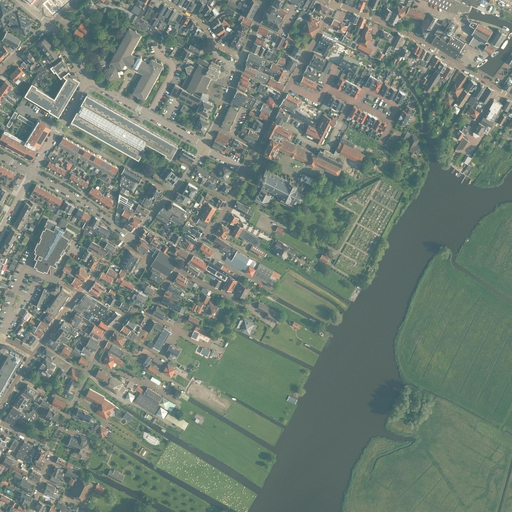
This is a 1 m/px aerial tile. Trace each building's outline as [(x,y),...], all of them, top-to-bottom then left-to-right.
[(32,21),(19,14),(17,12),(15,15),(11,12),(13,8),(7,4),(7,6),(4,4),(5,3),(0,0),(0,24),(3,26),(5,22),(10,25),(9,27),(25,35),(32,21)] [(45,3),(43,4),(52,15),(58,10),(48,0),(47,1),(45,3)] [(48,0),(58,10),(63,6),(58,0),(48,0)] [(95,4),(90,0),(83,7),(86,11),(84,12),(83,12),(80,15),(85,20),(88,17),(87,16),(95,10),(96,10),(96,9),(96,8),(98,6),(100,9),(101,8),(102,10),(104,8),(96,3),(95,4)] [(157,0),(150,0),(149,3),(151,5),(145,16),(150,19),(152,14),(150,13),(157,0)] [(157,5),(158,5),(160,7),(162,3),(158,0),(157,0),(150,13),(152,14),(157,5)] [(191,0),(187,6),(192,9),(196,3),(193,1),(193,0),(191,0)] [(199,3),(196,8),(197,8),(197,9),(199,10),(199,9),(201,11),(205,3),(207,0),(206,0),(197,0),(196,2),(199,3)] [(209,0),(207,4),(207,5),(202,11),(203,12),(204,14),(205,13),(207,15),(212,9),(211,8),(212,8),(211,7),(212,6),(210,5),(213,0),(212,0),(209,0)] [(256,8),(259,3),(254,0),(250,0),(248,4),(256,8)] [(271,0),(270,2),(272,3),(267,11),(266,10),(262,18),(263,18),(261,22),(278,30),(283,19),(284,19),(288,12),(283,9),(280,7),(283,0),(292,0),(303,6),(305,8),(309,0),(271,0)] [(315,0),(312,0),(303,18),(305,19),(308,13),(309,12),(315,0)] [(312,14),(312,12),(323,18),(326,13),(328,7),(315,0),(309,12),(312,14)] [(357,8),(357,9),(362,11),(366,2),(360,0),(358,5),(355,3),(354,7),(357,8)] [(426,0),(456,14),(458,10),(464,13),(465,11),(467,12),(470,6),(460,2),(460,0),(461,0),(476,7),(479,0),(426,0)] [(161,11),(157,18),(160,20),(162,16),(168,6),(163,3),(160,10),(161,11)] [(407,9),(407,7),(398,3),(388,21),(395,24),(399,17),(403,19),(405,15),(404,15),(407,10),(407,9)] [(246,9),(254,13),(256,8),(248,4),(246,9)] [(131,11),(138,15),(142,9),(135,5),(131,11)] [(385,5),(382,11),(384,12),(382,16),(388,19),(392,11),(393,9),(389,7),(385,5)] [(168,15),(172,8),(168,6),(162,16),(160,20),(162,21),(164,18),(163,18),(164,17),(166,14),(168,15)] [(223,11),(233,15),(233,14),(239,17),(238,18),(242,20),(240,23),(244,25),(245,24),(249,26),(252,20),(235,11),(225,7),(223,11)] [(210,21),(217,15),(219,13),(214,8),(212,10),(213,11),(207,17),(208,19),(209,19),(210,21)] [(407,14),(421,21),(424,14),(410,8),(407,14)] [(171,17),(167,23),(170,25),(171,22),(177,11),(173,9),(169,16),(171,17)] [(251,18),(254,13),(246,9),(243,14),(251,18)] [(183,14),(177,11),(171,22),(172,22),(173,23),(175,19),(179,21),(183,14)] [(309,12),(308,13),(306,19),(317,24),(320,19),(311,14),(312,14),(309,12)] [(353,13),(352,16),(348,26),(351,28),(353,22),(357,23),(360,16),(353,13)] [(423,25),(430,29),(431,29),(438,18),(429,13),(423,25)] [(190,18),(185,15),(177,28),(180,29),(183,24),(186,25),(190,18)] [(138,16),(133,24),(144,31),(144,30),(148,24),(148,23),(149,23),(140,18),(138,17),(138,16)] [(367,19),(361,16),(354,33),(357,34),(360,28),(362,29),(363,26),(367,19)] [(153,17),(149,24),(154,28),(158,21),(153,17)] [(193,29),(194,28),(194,26),(195,25),(197,22),(192,19),(188,26),(187,25),(183,31),(186,33),(188,29),(189,30),(190,28),(193,29)] [(218,19),(211,23),(211,24),(211,25),(212,26),(213,26),(214,28),(221,23),(218,19)] [(348,26),(333,19),(331,24),(338,28),(337,30),(344,34),(348,26)] [(307,20),(301,32),(313,39),(320,27),(307,20)] [(455,58),(466,41),(457,35),(453,33),(458,25),(451,21),(444,32),(440,29),(438,29),(435,34),(436,35),(431,43),(455,58)] [(84,33),(88,28),(81,23),(77,27),(84,33)] [(244,25),(240,23),(239,26),(233,23),(231,25),(246,32),(248,27),(244,25)] [(480,51),(481,48),(492,31),(492,30),(478,23),(471,33),(472,33),(471,34),(474,36),(468,44),(473,47),(480,51)] [(148,24),(144,30),(154,36),(158,30),(154,28),(149,24),(148,24)] [(195,25),(194,26),(194,28),(197,30),(194,35),(197,37),(196,38),(201,41),(202,38),(204,34),(203,34),(204,32),(200,30),(201,29),(200,28),(195,25)] [(225,30),(222,25),(215,30),(219,35),(225,30)] [(356,49),(365,53),(368,55),(371,49),(366,47),(372,36),(368,34),(371,28),(366,25),(359,37),(356,42),(359,44),(358,44),(356,48),(356,49)] [(428,34),(429,32),(429,31),(430,30),(421,25),(416,32),(416,33),(420,35),(419,36),(424,39),(427,34),(428,34)] [(259,26),(257,32),(259,32),(268,36),(267,38),(270,39),(274,41),(276,42),(279,35),(273,33),(273,32),(259,26)] [(142,59),(141,56),(138,57),(137,58),(130,54),(140,35),(136,32),(136,31),(136,30),(134,30),(134,31),(129,28),(109,65),(110,68),(104,70),(108,81),(119,78),(117,72),(120,71),(122,68),(125,63),(132,68),(132,69),(134,71),(135,69),(143,74),(133,93),(137,95),(137,96),(137,98),(139,97),(139,96),(144,99),(160,70),(163,69),(162,66),(163,65),(162,65),(161,62),(158,63),(156,62),(155,58),(152,59),(151,59),(151,60),(144,62),(141,60),(142,59)] [(77,29),(74,34),(82,38),(84,34),(77,29)] [(492,31),(481,48),(483,49),(490,53),(494,50),(497,49),(496,47),(497,45),(498,45),(505,34),(498,29),(495,33),(492,31)] [(231,30),(230,31),(232,32),(243,38),(246,34),(238,30),(236,32),(231,30)] [(393,43),(395,37),(383,31),(380,37),(393,43)] [(2,39),(16,46),(20,39),(6,32),(2,39)] [(221,35),(219,36),(221,38),(224,37),(228,39),(232,41),(230,44),(231,44),(231,45),(232,46),(233,46),(236,47),(236,48),(238,49),(239,48),(240,47),(239,46),(241,43),(232,38),(227,35),(226,35),(224,32),(221,35)] [(232,32),(231,34),(233,35),(232,38),(241,43),(243,38),(232,32)] [(398,48),(404,36),(400,34),(398,32),(395,37),(393,43),(390,48),(394,50),(396,47),(398,48)] [(296,38),(289,34),(286,38),(293,42),(296,38)] [(276,42),(275,46),(280,49),(285,40),(285,39),(279,35),(276,42)] [(336,43),(336,41),(322,35),(319,41),(326,44),(322,53),(327,55),(331,47),(337,49),(340,44),(336,43)] [(342,39),(341,41),(350,45),(350,44),(352,45),(354,42),(354,41),(353,40),(344,35),(342,39)] [(255,41),(265,45),(266,43),(263,42),(264,39),(257,36),(255,41)] [(45,38),(37,43),(41,48),(48,42),(49,41),(47,38),(46,39),(45,38)] [(197,40),(194,45),(191,44),(188,49),(198,54),(201,49),(204,44),(197,40)] [(265,45),(255,41),(255,42),(251,51),(259,54),(258,54),(262,56),(267,46),(265,45)] [(44,52),(51,46),(48,42),(41,48),(44,52)] [(420,45),(416,53),(415,56),(413,58),(417,60),(423,48),(420,45)] [(47,55),(54,50),(51,46),(44,52),(47,55)] [(270,58),(275,47),(273,46),(272,49),(268,47),(264,55),(270,58)] [(182,52),(180,56),(180,57),(185,60),(190,51),(183,47),(181,51),(182,52)] [(278,48),(275,47),(270,58),(276,61),(280,53),(276,51),(278,48)] [(399,55),(398,57),(401,58),(402,56),(406,59),(410,51),(403,47),(402,49),(399,55)] [(8,52),(7,51),(3,48),(0,51),(0,53),(4,57),(8,52)] [(298,57),(300,53),(291,48),(290,50),(292,51),(291,53),(298,57)] [(423,48),(417,60),(416,62),(419,64),(420,62),(422,63),(428,51),(423,48)] [(54,50),(47,55),(49,58),(46,59),(50,63),(58,57),(56,55),(58,54),(54,50)] [(432,53),(428,51),(422,63),(421,65),(423,66),(424,64),(427,59),(429,61),(432,53)] [(246,62),(246,63),(246,64),(247,64),(258,69),(262,71),(264,66),(267,61),(262,59),(249,52),(246,59),(247,60),(247,61),(246,61),(246,62)] [(26,58),(24,60),(30,65),(35,59),(28,53),(25,56),(26,58)] [(320,70),(325,59),(314,53),(308,64),(320,70)] [(280,57),(277,63),(293,71),(299,61),(288,55),(286,59),(284,57),(283,59),(280,57)] [(434,69),(435,69),(441,59),(435,55),(431,63),(430,63),(428,67),(434,70),(434,69)] [(220,66),(211,61),(210,64),(208,63),(210,61),(200,56),(194,67),(191,66),(185,68),(187,73),(189,74),(182,87),(182,86),(182,87),(185,89),(175,84),(170,95),(177,99),(178,98),(197,107),(196,108),(197,108),(198,105),(199,105),(197,110),(208,115),(214,104),(206,100),(207,99),(209,95),(206,94),(208,89),(206,87),(208,83),(209,83),(208,83),(210,78),(211,78),(210,78),(212,75),(217,78),(220,70),(219,70),(220,66)] [(24,95),(27,97),(28,96),(33,99),(32,100),(39,104),(40,103),(44,106),(44,107),(47,109),(48,107),(50,108),(48,110),(57,115),(58,112),(60,113),(64,107),(62,106),(65,101),(66,102),(70,95),(69,94),(72,90),(73,90),(77,84),(76,83),(77,80),(72,77),(73,76),(74,76),(74,75),(75,75),(75,74),(74,74),(74,73),(69,73),(68,71),(70,70),(67,66),(66,67),(63,63),(64,62),(61,59),(50,68),(54,72),(56,70),(61,77),(63,75),(64,76),(67,78),(54,101),(34,88),(36,86),(31,83),(24,95)] [(353,64),(342,59),(339,65),(354,72),(357,66),(353,63),(353,64)] [(447,65),(440,61),(425,88),(430,91),(447,65)] [(264,66),(262,71),(269,74),(276,78),(275,79),(279,81),(281,81),(286,70),(272,63),(269,69),(264,66)] [(247,64),(244,71),(255,76),(266,81),(266,80),(269,74),(262,71),(258,69),(247,64)] [(447,65),(441,74),(436,84),(440,86),(441,83),(440,82),(442,79),(446,81),(453,69),(447,65)] [(307,66),(304,72),(309,74),(307,78),(316,82),(319,76),(318,75),(313,73),(315,70),(307,66)] [(13,71),(23,80),(25,78),(21,75),(23,72),(18,67),(13,71)] [(38,77),(39,75),(46,70),(45,69),(43,69),(37,73),(36,75),(31,82),(34,84),(38,77)] [(462,86),(468,76),(458,70),(454,77),(454,78),(453,79),(457,82),(450,92),(458,98),(465,88),(462,86)] [(21,82),(23,80),(13,71),(9,76),(15,81),(17,78),(21,82)] [(242,73),(241,77),(252,82),(254,83),(254,82),(252,80),(253,79),(242,73)] [(266,80),(268,81),(267,83),(281,91),(284,86),(278,83),(279,81),(275,79),(276,78),(269,74),(266,80)] [(376,78),(370,75),(365,85),(371,88),(376,78)] [(303,76),(300,83),(314,90),(315,87),(318,91),(321,89),(323,86),(321,85),(316,83),(303,76)] [(376,78),(371,88),(377,91),(382,82),(382,81),(383,79),(377,76),(376,78)] [(239,81),(249,86),(250,84),(251,84),(252,82),(241,77),(240,78),(239,81)] [(335,86),(341,89),(345,80),(340,77),(335,86)] [(504,85),(502,88),(502,89),(508,92),(509,90),(511,84),(511,79),(508,78),(507,79),(505,83),(504,84),(503,85),(504,85)] [(454,105),(456,107),(458,103),(462,106),(470,94),(468,92),(470,89),(472,90),(477,83),(471,79),(456,102),(454,105)] [(346,91),(351,82),(345,80),(341,89),(346,91)] [(1,86),(12,94),(13,92),(9,89),(11,86),(5,81),(1,86)] [(249,86),(239,81),(237,88),(244,92),(246,88),(254,93),(256,90),(254,89),(249,87),(249,86)] [(346,91),(351,94),(356,85),(351,82),(346,91)] [(258,88),(257,90),(260,92),(261,91),(265,93),(267,89),(268,86),(261,83),(258,88)] [(380,93),(386,96),(391,86),(385,83),(380,93)] [(478,99),(486,86),(480,83),(468,103),(472,106),(472,107),(471,106),(466,114),(474,120),(479,111),(475,109),(477,106),(480,101),(478,99)] [(361,88),(356,85),(351,94),(357,97),(361,88)] [(1,86),(0,88),(0,92),(4,96),(6,93),(10,96),(12,94),(1,86)] [(397,89),(391,86),(386,96),(392,99),(397,89)] [(494,91),(488,88),(481,100),(486,103),(494,91)] [(240,105),(251,110),(256,98),(248,94),(248,95),(237,89),(234,95),(236,96),(235,98),(233,97),(231,102),(240,107),(240,105)] [(272,97),(277,100),(280,93),(275,90),(274,90),(272,92),(274,93),(272,97)] [(394,100),(401,103),(406,94),(399,90),(394,100)] [(284,98),(280,104),(280,105),(281,105),(291,110),(294,112),(295,111),(298,106),(300,102),(301,100),(294,96),(294,97),(287,93),(285,98),(285,99),(284,98)] [(77,111),(72,121),(138,158),(144,149),(142,147),(146,140),(172,155),(178,145),(141,125),(141,124),(141,123),(141,122),(140,121),(140,120),(139,119),(138,119),(137,118),(136,118),(135,117),(134,117),(134,120),(133,122),(132,123),(131,123),(130,123),(129,122),(128,122),(130,119),(87,94),(81,104),(84,105),(79,113),(77,111)] [(332,108),(333,107),(337,98),(332,95),(326,105),(332,108)] [(273,106),(276,100),(269,96),(265,102),(273,106)] [(450,106),(454,100),(449,96),(444,102),(450,106)] [(337,98),(333,107),(342,111),(345,104),(342,102),(343,100),(337,98)] [(479,123),(490,129),(494,122),(493,121),(500,110),(499,109),(502,104),(493,99),(484,115),(479,123)] [(502,107),(508,111),(511,104),(511,101),(507,99),(502,107)] [(253,106),(269,114),(272,108),(263,104),(262,106),(255,102),(253,106)] [(221,126),(223,127),(222,128),(229,131),(239,108),(234,105),(233,106),(231,105),(230,107),(225,117),(224,120),(221,126)] [(405,125),(410,114),(413,115),(415,110),(406,105),(404,110),(403,109),(401,113),(400,113),(399,117),(397,121),(405,125)] [(358,108),(353,106),(348,116),(353,119),(354,117),(358,108)] [(284,121),(285,121),(286,119),(287,120),(288,119),(289,117),(289,116),(288,116),(289,114),(280,109),(280,108),(279,108),(275,116),(276,117),(284,121)] [(310,117),(317,121),(322,112),(315,108),(310,117)] [(354,117),(359,120),(363,111),(358,108),(354,117)] [(258,114),(257,116),(266,121),(269,114),(261,111),(260,110),(258,114)] [(291,110),(289,114),(301,120),(309,124),(314,127),(317,122),(295,111),(294,112),(291,110)] [(359,120),(363,122),(368,113),(363,111),(359,120)] [(195,126),(204,131),(209,122),(207,120),(208,118),(197,113),(193,120),(195,121),(193,125),(195,126)] [(373,116),(368,113),(363,122),(368,125),(373,116)] [(309,124),(307,128),(303,135),(304,135),(305,133),(315,138),(314,140),(321,144),(331,125),(333,126),(336,119),(335,118),(333,117),(332,118),(324,114),(317,128),(309,124)] [(368,125),(373,127),(378,118),(373,116),(368,125)] [(459,116),(450,129),(454,132),(462,118),(459,116)] [(373,127),(378,129),(382,121),(378,118),(373,127)] [(252,124),(251,125),(252,126),(252,127),(259,131),(263,123),(256,119),(254,124),(253,124),(252,124)] [(38,147),(44,136),(50,127),(39,120),(39,121),(37,120),(39,121),(26,142),(27,143),(26,144),(3,132),(4,130),(3,131),(0,136),(0,144),(30,161),(36,149),(35,149),(37,146),(38,147)] [(292,132),(282,127),(278,125),(279,123),(282,124),(283,124),(282,124),(274,120),(273,120),(267,133),(272,136),(274,133),(280,136),(281,134),(289,138),(292,132)] [(387,123),(382,121),(378,129),(383,132),(387,123)] [(473,130),(474,131),(473,133),(474,136),(476,137),(478,136),(480,134),(481,135),(483,131),(487,134),(490,129),(479,123),(478,122),(473,130)] [(459,130),(455,136),(460,140),(461,138),(463,139),(463,138),(468,131),(471,126),(468,125),(466,127),(464,126),(463,128),(464,129),(462,132),(461,131),(459,130)] [(240,131),(247,134),(257,139),(259,134),(249,130),(248,132),(246,131),(247,130),(242,128),(240,131)] [(218,131),(214,140),(224,145),(226,142),(227,143),(229,137),(218,131)] [(407,132),(403,140),(407,143),(405,146),(407,147),(417,153),(418,152),(419,152),(420,150),(419,149),(420,148),(415,145),(418,139),(419,138),(412,134),(411,135),(407,132)] [(241,135),(244,137),(243,139),(254,145),(257,140),(245,134),(242,133),(241,135)] [(264,153),(271,156),(275,158),(277,159),(278,159),(279,156),(277,154),(278,151),(277,150),(278,148),(291,154),(294,156),(295,156),(314,165),(316,162),(324,167),(325,166),(339,173),(346,158),(360,165),(367,149),(343,137),(342,137),(334,154),(329,152),(324,149),(323,152),(320,150),(319,151),(318,152),(315,151),(314,153),(299,146),(299,145),(296,144),(296,143),(296,144),(295,144),(283,138),(283,137),(280,136),(274,133),(272,136),(264,153)] [(58,146),(63,149),(69,140),(63,137),(58,146)] [(235,139),(231,146),(235,148),(236,147),(240,149),(239,151),(239,152),(243,154),(247,146),(235,139)] [(69,152),(74,143),(69,140),(63,149),(69,152)] [(220,151),(222,148),(225,149),(224,151),(228,153),(230,149),(226,147),(214,141),(212,146),(220,151)] [(74,143),(69,152),(74,155),(80,146),(74,143)] [(80,146),(74,155),(80,159),(85,149),(80,146)] [(80,159),(85,162),(91,152),(85,149),(80,159)] [(177,158),(176,161),(180,164),(182,161),(190,166),(195,156),(182,149),(181,152),(180,154),(182,155),(179,159),(177,158)] [(91,165),(96,155),(91,152),(85,162),(91,165)] [(160,155),(159,156),(170,162),(172,160),(158,152),(157,154),(160,155)] [(49,161),(46,167),(52,170),(55,164),(57,160),(59,156),(58,155),(57,154),(56,156),(53,161),(50,159),(49,161)] [(96,155),(91,165),(96,168),(102,159),(96,155)] [(102,171),(107,162),(102,159),(96,168),(102,171)] [(107,162),(102,171),(107,174),(113,165),(107,162)] [(61,168),(55,164),(52,170),(58,173),(61,168)] [(113,165),(107,174),(113,177),(118,168),(113,165)] [(164,185),(167,180),(172,184),(180,175),(168,165),(161,174),(162,175),(160,177),(155,173),(153,176),(164,185)] [(202,176),(205,177),(206,178),(207,179),(209,175),(211,173),(197,165),(194,171),(202,176)] [(223,166),(218,175),(211,172),(211,173),(209,175),(214,178),(215,178),(222,181),(223,179),(226,180),(231,171),(223,166)] [(0,175),(5,178),(9,170),(3,167),(0,172),(0,175)] [(126,189),(133,193),(140,180),(138,175),(125,167),(121,173),(122,174),(120,180),(120,186),(122,187),(126,189)] [(257,205),(264,209),(271,195),(273,195),(272,197),(279,200),(279,201),(293,208),(298,198),(300,198),(300,199),(301,199),(301,198),(303,197),(303,198),(304,197),(303,197),(304,195),(305,195),(305,194),(304,194),(304,192),(305,191),(304,191),(303,192),(302,190),(304,186),(305,186),(305,185),(303,186),(302,185),(303,184),(302,184),(302,185),(298,183),(298,182),(297,183),(295,182),(296,181),(293,179),(292,180),(290,179),(291,178),(290,178),(290,179),(286,177),(287,176),(286,176),(286,177),(282,175),(282,174),(281,174),(281,175),(277,173),(278,172),(273,170),(272,170),(269,169),(269,168),(268,168),(267,168),(267,167),(266,167),(265,167),(266,168),(263,173),(262,173),(262,172),(261,172),(260,172),(260,173),(259,176),(258,176),(259,177),(259,178),(260,177),(261,178),(258,183),(257,182),(257,183),(258,183),(258,184),(260,184),(260,185),(260,186),(261,185),(264,187),(263,189),(261,188),(258,193),(257,193),(254,197),(259,200),(257,205)] [(9,170),(5,178),(1,184),(4,185),(7,179),(10,180),(11,179),(14,181),(17,176),(15,175),(14,174),(14,173),(9,170)] [(69,179),(74,182),(77,176),(72,173),(69,179)] [(303,174),(301,179),(309,183),(311,178),(303,174)] [(207,179),(204,185),(205,185),(213,189),(215,184),(212,183),(211,182),(213,178),(214,179),(214,178),(209,175),(207,179)] [(77,176),(74,182),(81,185),(84,180),(77,176)] [(84,180),(81,185),(86,188),(89,182),(91,178),(89,176),(86,181),(84,180)] [(202,176),(198,182),(202,185),(204,185),(207,179),(206,178),(205,177),(202,176)] [(341,185),(328,179),(327,183),(339,188),(341,185)] [(188,183),(183,193),(192,198),(194,194),(195,195),(196,192),(195,191),(197,188),(188,183)] [(221,190),(226,194),(230,187),(224,184),(221,190)] [(32,192),(37,195),(41,188),(36,185),(32,192)] [(92,187),(87,193),(93,197),(98,190),(96,188),(95,188),(94,189),(92,187)] [(152,189),(149,194),(158,199),(163,191),(156,187),(154,191),(152,189)] [(46,190),(41,188),(37,195),(42,198),(46,190)] [(42,198),(48,201),(52,193),(46,190),(42,198)] [(101,192),(98,190),(93,197),(98,201),(103,195),(100,193),(101,192)] [(145,215),(149,209),(135,201),(129,198),(130,197),(124,193),(120,191),(118,203),(124,206),(133,211),(134,212),(136,210),(145,215)] [(183,196),(177,192),(174,196),(178,198),(178,197),(182,200),(187,202),(189,199),(183,196)] [(48,201),(53,204),(57,196),(52,193),(48,201)] [(98,201),(103,205),(109,197),(110,195),(108,193),(106,195),(105,197),(103,195),(98,201)] [(140,198),(143,200),(143,199),(145,201),(146,199),(152,203),(155,199),(146,194),(144,197),(141,196),(140,198)] [(63,199),(57,196),(53,204),(59,207),(63,199)] [(180,204),(181,202),(185,205),(187,202),(182,200),(178,197),(178,198),(174,196),(172,199),(180,204)] [(210,199),(209,198),(205,196),(204,197),(203,199),(205,200),(210,203),(212,204),(215,206),(216,205),(217,206),(221,208),(225,202),(219,198),(217,204),(215,203),(212,200),(210,199)] [(112,199),(109,197),(103,205),(109,209),(113,202),(111,201),(112,199)] [(139,201),(138,203),(149,209),(152,203),(146,199),(145,201),(143,199),(143,200),(141,202),(139,201)] [(26,202),(23,208),(29,211),(31,212),(36,204),(30,201),(29,204),(26,202)] [(65,211),(66,211),(70,203),(65,201),(61,208),(65,210),(65,211)] [(233,208),(234,208),(245,214),(243,217),(249,220),(254,212),(248,209),(249,207),(237,201),(233,208)] [(168,209),(173,212),(186,220),(191,212),(193,214),(194,212),(186,208),(185,210),(172,202),(168,209)] [(70,203),(66,211),(68,212),(67,213),(69,214),(70,213),(71,214),(71,213),(75,206),(70,203)] [(205,207),(213,212),(216,208),(209,203),(208,203),(205,207)] [(130,222),(135,225),(137,226),(142,219),(131,213),(133,211),(124,206),(121,211),(123,212),(121,215),(123,216),(125,217),(128,219),(129,218),(131,220),(130,222)] [(71,217),(69,220),(71,222),(75,215),(80,218),(84,211),(79,208),(78,208),(76,207),(71,217)] [(158,212),(168,218),(171,212),(173,213),(173,212),(168,209),(167,209),(163,207),(158,212)] [(203,212),(211,216),(213,212),(205,207),(204,207),(203,209),(204,210),(203,212)] [(23,208),(20,213),(26,217),(29,211),(23,208)] [(80,218),(86,221),(82,228),(85,229),(91,218),(88,217),(90,214),(84,211),(80,218)] [(173,212),(173,213),(169,219),(182,227),(186,220),(173,212)] [(211,216),(203,212),(200,216),(208,221),(211,216)] [(20,213),(17,219),(23,222),(25,223),(28,218),(26,217),(20,213)] [(165,224),(163,227),(167,229),(168,229),(170,226),(172,222),(168,219),(158,213),(155,218),(165,224)] [(228,221),(234,225),(238,218),(232,214),(228,221)] [(130,230),(134,226),(126,221),(116,215),(115,221),(119,224),(122,226),(129,230),(130,230)] [(196,223),(205,228),(208,222),(198,216),(196,219),(198,220),(196,223)] [(95,232),(96,233),(100,225),(98,224),(100,220),(95,217),(93,219),(91,218),(85,229),(84,230),(89,232),(91,228),(95,231),(95,232)] [(20,227),(23,222),(17,219),(14,224),(20,227)] [(37,268),(43,271),(46,273),(49,274),(49,275),(50,268),(52,268),(53,265),(56,266),(57,264),(55,262),(56,260),(58,260),(62,254),(61,253),(64,248),(65,249),(69,242),(68,241),(71,237),(72,237),(74,233),(66,228),(65,230),(63,229),(67,222),(61,219),(57,226),(56,226),(56,224),(47,219),(46,223),(47,224),(45,229),(44,229),(40,236),(42,237),(39,242),(38,241),(34,249),(36,249),(35,252),(36,253),(34,257),(37,259),(34,266),(38,267),(37,268)] [(203,231),(194,226),(189,223),(189,222),(187,220),(186,220),(182,227),(188,230),(191,232),(199,237),(203,231)] [(237,223),(232,232),(256,246),(260,240),(242,229),(242,228),(243,228),(244,227),(237,223)] [(229,230),(221,224),(215,234),(223,239),(229,230)] [(109,230),(100,225),(96,233),(102,237),(105,238),(109,230)] [(279,233),(282,234),(285,230),(278,226),(275,231),(279,233)] [(12,228),(9,234),(15,237),(17,238),(19,235),(17,234),(18,231),(12,228)] [(147,231),(143,228),(138,234),(141,236),(143,238),(146,235),(145,234),(147,231)] [(169,239),(171,235),(173,232),(171,231),(168,229),(167,229),(165,232),(164,231),(162,235),(169,239)] [(173,241),(177,243),(180,238),(181,236),(173,232),(171,235),(175,238),(173,241)] [(183,237),(189,240),(195,244),(198,239),(186,232),(183,237)] [(9,234),(6,239),(12,242),(15,237),(9,234)] [(155,239),(157,237),(152,234),(148,240),(152,243),(151,244),(156,247),(159,243),(154,240),(155,239)] [(147,242),(143,238),(141,236),(139,240),(141,241),(138,244),(135,247),(142,254),(148,247),(154,252),(156,248),(147,242)] [(216,237),(213,242),(223,248),(222,250),(226,253),(230,246),(216,237)] [(5,242),(3,245),(11,249),(13,246),(14,244),(12,242),(6,239),(5,238),(4,242),(5,242)] [(181,246),(190,251),(194,244),(186,239),(184,242),(180,239),(178,244),(181,246)] [(112,252),(115,247),(115,246),(116,245),(109,241),(107,240),(106,242),(106,243),(107,243),(104,247),(111,251),(112,252)] [(286,253),(289,254),(289,253),(290,254),(292,250),(291,250),(291,249),(294,250),(278,241),(275,247),(279,249),(278,252),(277,253),(276,254),(283,258),(285,256),(286,253)] [(88,247),(89,248),(104,256),(107,251),(91,242),(88,247)] [(171,244),(168,248),(170,249),(169,250),(184,259),(189,254),(172,244),(171,244)] [(212,250),(203,244),(198,249),(209,256),(210,255),(211,255),(212,254),(211,253),(212,250)] [(0,250),(6,253),(8,254),(11,249),(3,245),(0,250)] [(249,251),(261,258),(265,252),(253,245),(249,251)] [(167,275),(178,262),(160,250),(157,249),(156,248),(154,252),(152,255),(155,257),(151,265),(167,275)] [(87,260),(91,252),(87,249),(83,258),(87,260)] [(135,269),(134,268),(140,256),(128,250),(129,251),(122,265),(121,265),(124,267),(123,268),(132,273),(135,269)] [(224,261),(241,270),(248,258),(236,251),(231,260),(226,258),(224,261)] [(322,254),(319,259),(326,263),(329,259),(322,254)] [(208,264),(193,255),(192,255),(189,262),(206,272),(208,273),(224,282),(228,275),(229,274),(226,272),(220,268),(215,265),(213,264),(209,262),(208,264)] [(93,269),(99,260),(92,256),(86,266),(93,269)] [(183,268),(196,276),(199,271),(187,263),(183,268)] [(266,283),(273,270),(259,263),(252,275),(266,283)] [(69,273),(72,268),(65,265),(63,270),(69,273)] [(246,272),(251,275),(255,268),(249,265),(246,272)] [(84,280),(89,273),(80,266),(75,273),(84,280)] [(115,276),(117,271),(108,266),(106,271),(115,276)] [(161,277),(158,275),(159,272),(154,269),(152,268),(149,273),(151,275),(149,278),(157,283),(161,277)] [(126,272),(122,270),(121,269),(117,277),(118,277),(122,279),(126,272)] [(279,279),(281,274),(274,270),(271,275),(279,279)] [(200,279),(201,280),(205,275),(199,271),(196,276),(200,279)] [(110,284),(113,278),(102,272),(99,279),(110,284)] [(83,282),(75,277),(69,273),(67,275),(69,276),(67,280),(78,288),(83,282)] [(178,273),(176,277),(186,282),(187,280),(185,279),(186,277),(178,273)] [(237,281),(228,275),(224,282),(225,283),(223,287),(231,291),(237,281)] [(176,277),(173,282),(184,287),(185,286),(191,289),(194,284),(187,280),(186,282),(176,277)] [(221,281),(216,278),(212,285),(217,288),(221,281)] [(142,306),(148,297),(133,288),(134,285),(123,279),(120,284),(131,291),(127,298),(130,299),(142,306)] [(151,295),(154,289),(150,287),(151,285),(144,281),(144,282),(139,279),(137,282),(143,285),(143,284),(147,286),(144,291),(151,295)] [(92,286),(100,292),(102,289),(104,291),(105,289),(103,287),(95,282),(92,286)] [(244,298),(249,289),(248,288),(248,287),(247,287),(240,283),(235,293),(244,298)] [(170,284),(167,289),(183,298),(185,294),(181,289),(170,284)] [(44,287),(36,306),(47,310),(48,310),(55,314),(59,309),(60,310),(70,295),(70,292),(62,287),(62,288),(60,288),(60,285),(56,285),(56,288),(52,289),(51,290),(44,287)] [(97,296),(99,294),(100,292),(92,286),(88,290),(97,296)] [(163,296),(164,297),(167,298),(168,298),(176,302),(178,297),(166,291),(163,296)] [(210,297),(203,293),(199,302),(205,305),(206,305),(203,311),(214,316),(219,305),(209,300),(210,297)] [(85,294),(80,300),(77,304),(86,310),(100,319),(107,307),(101,304),(85,294)] [(112,305),(116,299),(113,297),(114,295),(112,295),(111,296),(110,298),(109,300),(107,302),(112,305)] [(127,310),(130,305),(122,300),(118,298),(114,296),(113,297),(116,299),(115,299),(117,300),(117,301),(122,303),(120,306),(127,310)] [(181,307),(167,300),(163,298),(162,300),(161,303),(179,312),(182,313),(183,313),(185,309),(184,308),(181,307)] [(198,306),(196,312),(200,314),(205,305),(199,302),(197,305),(198,306)] [(275,322),(279,315),(271,310),(269,309),(270,308),(259,302),(256,308),(266,314),(264,318),(268,320),(269,318),(272,320),(275,322)] [(76,304),(72,309),(79,313),(81,311),(88,315),(89,313),(83,308),(76,304)] [(155,309),(168,317),(168,316),(167,315),(168,314),(165,313),(166,310),(157,305),(155,309)] [(167,319),(168,317),(155,309),(152,314),(161,319),(163,317),(167,319)] [(105,322),(108,324),(111,326),(121,316),(115,312),(113,314),(110,310),(107,314),(110,317),(105,322)] [(52,321),(55,316),(49,312),(47,314),(44,312),(42,313),(52,321)] [(42,313),(41,315),(39,318),(49,325),(52,321),(42,313)] [(80,322),(81,320),(84,322),(84,321),(94,327),(95,325),(95,324),(89,320),(87,319),(77,313),(76,314),(75,314),(70,322),(71,322),(70,323),(75,326),(76,325),(79,327),(82,324),(80,322)] [(148,318),(146,317),(147,317),(142,314),(140,318),(138,317),(135,323),(143,327),(148,318)] [(197,326),(197,325),(199,321),(189,316),(187,321),(196,325),(192,334),(191,337),(198,341),(200,337),(206,341),(207,340),(209,341),(212,334),(210,333),(210,332),(197,326)] [(234,325),(241,328),(240,329),(249,333),(253,324),(244,320),(244,321),(238,318),(234,325)] [(157,336),(163,326),(152,319),(146,330),(157,336)] [(35,324),(36,325),(40,328),(41,327),(45,330),(49,326),(41,320),(39,324),(37,322),(35,324)] [(136,330),(139,332),(142,327),(138,325),(136,324),(133,322),(132,323),(129,320),(127,322),(126,322),(125,323),(125,324),(125,325),(131,330),(133,328),(136,330)] [(64,321),(58,329),(69,337),(71,334),(74,335),(77,330),(64,321)] [(105,330),(108,325),(101,321),(100,323),(98,322),(96,324),(105,330)] [(19,323),(19,324),(17,327),(36,342),(39,338),(19,323)] [(89,335),(99,341),(103,334),(101,333),(103,329),(95,325),(94,327),(89,335)] [(129,337),(130,334),(128,332),(130,330),(123,326),(119,331),(126,335),(129,337)] [(17,327),(15,332),(23,338),(22,339),(27,342),(27,341),(34,346),(36,342),(17,327)] [(34,332),(40,337),(44,332),(37,327),(34,332)] [(170,332),(164,328),(153,347),(158,350),(162,342),(164,343),(170,332)] [(69,337),(58,329),(53,336),(54,337),(63,342),(65,339),(66,340),(68,337),(69,337)] [(114,331),(110,340),(122,347),(126,339),(114,331)] [(54,349),(67,357),(72,349),(63,342),(54,337),(53,337),(52,336),(46,343),(54,349)] [(88,342),(97,347),(99,342),(98,342),(90,337),(87,336),(86,338),(89,340),(88,342)] [(94,351),(97,347),(88,342),(87,344),(81,340),(80,342),(84,345),(93,350),(94,351)] [(108,351),(118,357),(120,357),(124,351),(112,344),(108,351)] [(180,350),(170,344),(166,350),(167,351),(165,355),(170,358),(173,354),(177,356),(180,350)] [(1,346),(0,345),(0,394),(21,358),(20,355),(13,351),(14,349),(12,348),(10,347),(8,346),(7,346),(6,345),(5,345),(4,345),(3,345),(2,345),(2,346),(1,346)] [(90,355),(93,350),(84,345),(81,350),(90,355)] [(47,356),(46,359),(55,365),(56,364),(58,365),(67,371),(71,364),(46,348),(43,353),(47,356)] [(78,353),(73,349),(73,350),(70,355),(73,356),(74,355),(80,358),(78,361),(85,366),(88,360),(87,359),(87,358),(85,357),(85,358),(81,356),(82,355),(78,353)] [(108,353),(102,363),(111,368),(114,362),(121,366),(123,362),(108,353)] [(146,355),(142,363),(147,366),(152,358),(146,355)] [(56,365),(55,365),(46,359),(38,370),(39,370),(38,372),(38,373),(40,375),(42,374),(43,372),(48,376),(56,365)] [(170,378),(175,369),(167,364),(162,372),(170,378)] [(147,370),(155,375),(158,369),(150,365),(147,370)] [(80,374),(72,369),(68,374),(76,380),(80,374)] [(131,390),(137,394),(139,392),(136,389),(138,386),(135,384),(124,378),(122,382),(111,375),(112,374),(102,369),(101,371),(99,370),(95,377),(105,383),(103,386),(116,394),(121,385),(126,388),(127,386),(131,389),(131,390)] [(71,391),(75,382),(70,380),(66,389),(71,391)] [(44,395),(46,392),(38,387),(36,390),(27,384),(23,391),(34,398),(37,400),(42,393),(44,395)] [(158,403),(162,397),(147,387),(143,394),(158,403)] [(89,389),(86,397),(100,405),(95,412),(106,420),(114,407),(115,408),(116,414),(119,409),(115,406),(104,399),(104,397),(89,389)] [(135,396),(128,392),(125,399),(131,402),(135,396)] [(186,401),(189,397),(181,392),(179,396),(186,401)] [(65,402),(58,399),(59,396),(53,393),(51,396),(55,397),(52,404),(59,407),(59,406),(63,408),(65,402)] [(154,413),(159,405),(140,393),(134,402),(154,413)] [(21,394),(18,399),(25,403),(28,398),(21,394)] [(162,397),(158,403),(171,411),(175,404),(162,396),(162,397)] [(27,404),(25,403),(18,399),(15,404),(24,410),(26,408),(25,408),(27,404)] [(47,408),(49,404),(42,400),(40,404),(47,408)] [(25,424),(22,428),(25,430),(32,417),(25,413),(13,406),(10,411),(5,419),(13,424),(17,418),(25,424)] [(164,418),(167,412),(160,407),(156,413),(164,418)] [(48,421),(49,419),(55,423),(60,414),(50,408),(45,417),(46,417),(45,419),(48,421)] [(80,418),(84,420),(84,419),(89,422),(92,416),(87,413),(83,411),(78,409),(75,415),(80,418)] [(166,417),(178,425),(182,419),(169,411),(166,417)] [(133,416),(127,412),(126,413),(124,416),(130,420),(132,418),(133,417),(133,416)] [(97,431),(96,433),(103,438),(105,435),(107,430),(108,430),(100,425),(100,426),(97,431)] [(10,438),(4,435),(2,439),(0,438),(0,443),(3,445),(4,445),(6,440),(8,441),(10,438)] [(86,443),(88,439),(80,435),(78,440),(71,437),(67,445),(75,448),(73,452),(82,456),(88,444),(86,443)] [(149,435),(146,439),(155,444),(158,441),(149,435)] [(9,449),(13,451),(19,442),(14,439),(9,449)] [(24,441),(15,456),(23,461),(32,446),(24,441)] [(36,450),(33,447),(29,454),(32,456),(31,457),(30,459),(31,461),(32,462),(33,463),(31,465),(35,468),(36,466),(40,469),(44,462),(40,459),(42,456),(43,456),(44,453),(45,451),(38,447),(36,450)] [(1,463),(8,467),(10,463),(13,459),(6,455),(4,459),(1,463)] [(65,467),(68,468),(70,464),(67,462),(58,458),(56,462),(65,467)] [(23,470),(10,463),(8,467),(8,468),(21,474),(25,476),(27,474),(27,473),(27,472),(23,470)] [(51,473),(52,474),(52,475),(61,478),(63,473),(62,472),(63,469),(54,466),(53,470),(52,470),(51,473)] [(79,472),(69,468),(66,474),(76,479),(79,472)] [(107,475),(121,482),(123,476),(118,474),(119,472),(114,469),(113,471),(110,470),(107,475)] [(39,478),(41,475),(40,474),(32,470),(29,477),(39,482),(39,483),(40,479),(39,478)] [(15,472),(12,478),(18,481),(21,475),(15,472)] [(51,475),(49,480),(62,486),(63,484),(58,482),(59,479),(51,475)] [(69,497),(83,504),(92,484),(77,477),(72,487),(71,490),(70,492),(71,493),(69,497)] [(18,486),(27,491),(31,483),(27,481),(27,482),(22,479),(18,486)] [(47,483),(45,488),(56,493),(57,490),(55,488),(55,487),(47,483)] [(104,488),(97,484),(94,489),(101,493),(104,488)] [(52,495),(57,497),(58,494),(56,493),(45,488),(43,493),(51,496),(52,495)] [(20,497),(21,498),(19,502),(24,504),(26,500),(29,501),(31,496),(30,495),(30,494),(23,491),(22,492),(19,491),(17,496),(20,497)] [(0,493),(0,499),(3,501),(6,503),(7,501),(10,503),(12,500),(2,494),(0,493)] [(39,501),(37,505),(43,508),(48,511),(47,511),(58,511),(51,507),(49,509),(44,506),(45,504),(39,501)]
